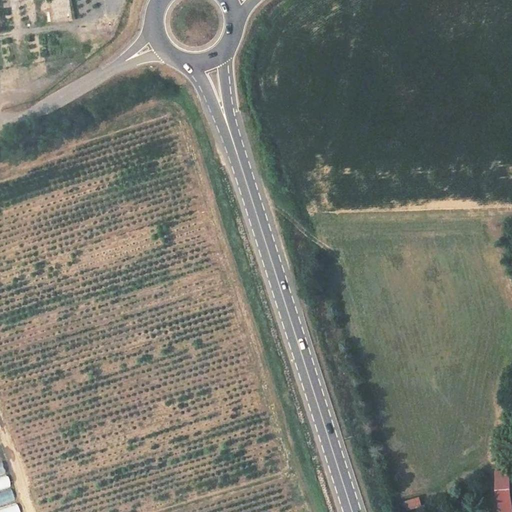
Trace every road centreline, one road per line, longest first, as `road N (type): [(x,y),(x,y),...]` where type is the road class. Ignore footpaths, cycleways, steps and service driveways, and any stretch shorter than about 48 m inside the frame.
road 1 (primary): [(352,511),(239,154)]
road 2 (unclassified): [(106,71),(0,129)]
